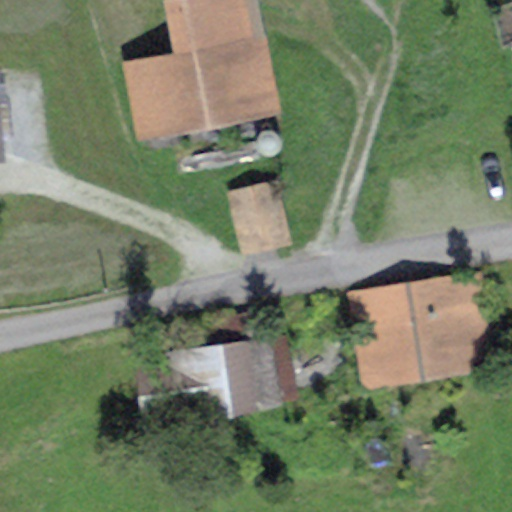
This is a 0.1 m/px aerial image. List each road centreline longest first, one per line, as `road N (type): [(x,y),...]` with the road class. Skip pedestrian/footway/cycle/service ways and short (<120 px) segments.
road 1 (residential): [(0,337),(337,266),(511,243)]
road 2 (track): [(413,0),(345,211),(337,266)]
